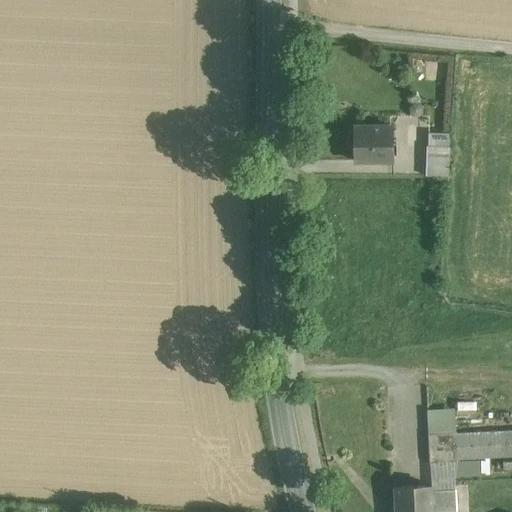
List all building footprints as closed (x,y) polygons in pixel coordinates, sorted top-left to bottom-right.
[(394,125),(355,125),(356,160),(394,159),(394,125)] [(451,149),(427,148),(427,160),(450,160),(451,149)] [(449,178),(450,160),(427,160),(427,177),(449,178)] [(511,329),(425,328),(424,359),(511,361),(511,329)] [(511,427),(453,431),(455,459),(511,455),(511,427)] [(453,431),(429,432),(430,461),(455,460),(455,459),(453,431)] [(435,487),(398,488),(398,511),(435,511),(436,509),(456,509),(455,490),(435,490),(435,487)]
